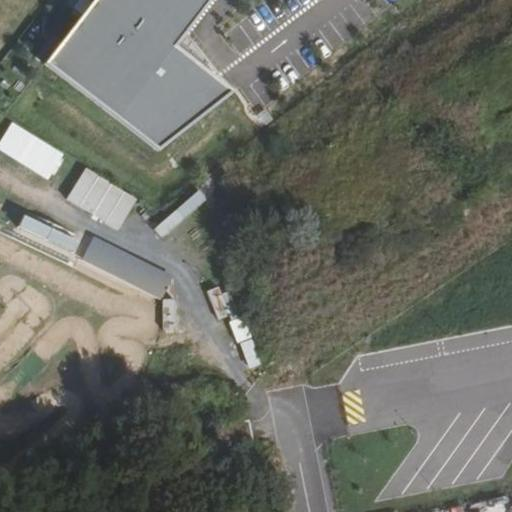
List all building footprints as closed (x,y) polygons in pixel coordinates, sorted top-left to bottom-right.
[(167,50),(204,0),(83,0),(35,65),(152,154),(227,95),(167,50)] [(0,152),(52,177),(63,154),(8,128),(0,144),(0,152)] [(84,170),(66,201),(118,231),(136,200),(84,170)] [(81,262),(161,298),(172,275),(92,239),(81,262)] [(248,421),(212,429),(217,453),(253,445),(248,421)]
